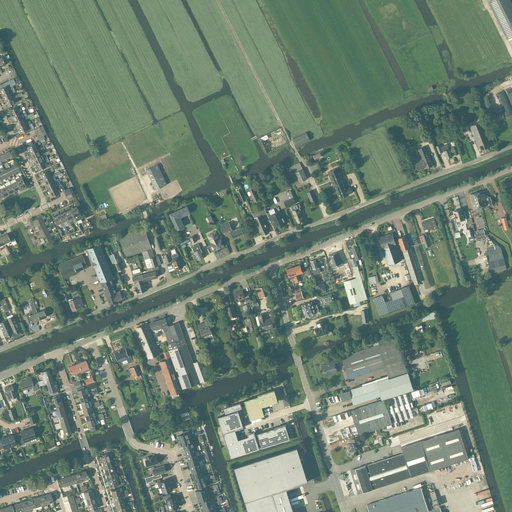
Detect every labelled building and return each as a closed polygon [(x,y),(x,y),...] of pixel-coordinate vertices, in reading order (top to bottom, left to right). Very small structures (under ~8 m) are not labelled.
[(491,0),(489,1),(508,39),(511,36),(511,7),(508,0),(491,0)] [(0,66),(5,64),(5,65),(9,63),(5,55),(0,57),(0,66)] [(0,88),(0,91),(2,95),(9,92),(9,91),(14,89),(12,85),(11,84),(14,82),(13,79),(6,82),(8,85),(0,88)] [(12,97),(10,94),(15,92),(14,89),(9,91),(9,92),(2,95),(4,101),(12,97)] [(12,97),(4,101),(7,106),(15,103),(13,100),(18,97),(17,95),(12,97)] [(21,104),(9,110),(12,116),(19,112),(22,111),(20,108),(22,107),(21,104)] [(22,111),(19,112),(12,116),(15,122),(22,118),(27,116),(24,110),(22,111)] [(22,118),(15,122),(17,127),(25,124),(27,122),(26,119),(28,118),(27,116),(22,118)] [(464,118),(460,119),(462,126),(469,124),(467,119),(465,119),(464,118)] [(29,121),(25,124),(17,127),(20,133),(27,130),(27,131),(31,129),(29,125),(31,124),(29,121)] [(490,146),(481,121),(470,126),(479,151),(490,146)] [(306,133),(293,139),(297,147),(310,140),(306,133)] [(37,149),(36,146),(40,144),(39,141),(27,147),(30,153),(37,149)] [(450,153),(455,151),(454,148),(449,149),(447,144),(440,147),(439,145),(436,146),(439,153),(444,151),(446,159),(452,157),(450,153)] [(37,149),(30,153),(33,159),(40,155),(41,154),(40,151),(45,149),(44,146),(37,149)] [(428,167),(432,165),(429,156),(430,156),(426,146),(418,150),(422,159),(414,162),(417,170),(428,166),(428,167)] [(9,151),(3,154),(7,161),(12,159),(9,151)] [(40,155),(33,159),(35,164),(43,161),(44,160),(43,157),(44,156),(46,155),(45,153),(41,154),(40,155)] [(43,161),(35,164),(38,170),(46,167),(45,166),(48,165),(46,162),(49,161),(47,158),(46,159),(44,160),(43,161)] [(156,190),(167,185),(157,165),(146,170),(156,190)] [(338,167),(327,172),(334,186),(335,186),(343,183),(344,182),(338,167)] [(52,168),(40,174),(43,179),(50,176),(48,173),(51,171),(53,170),(52,168)] [(299,182),(307,179),(303,169),(295,172),(299,182)] [(55,173),(53,174),(50,176),(43,179),(46,185),(53,182),(51,178),(56,176),(55,173)] [(20,188),(25,186),(21,176),(15,179),(16,181),(20,188)] [(53,182),(46,185),(48,191),(55,187),(60,185),(59,182),(61,180),(60,178),(58,179),(56,180),(53,182)] [(14,191),(20,188),(16,181),(11,184),(14,191)] [(343,183),(335,186),(340,198),(348,194),(352,192),(350,188),(346,189),(343,183)] [(9,194),(14,191),(11,184),(6,187),(9,194)] [(55,187),(48,191),(51,197),(58,193),(61,192),(60,188),(62,187),(60,185),(55,187)] [(6,187),(0,189),(3,196),(9,194),(6,187)] [(241,189),(237,191),(242,202),(246,200),(242,192),(241,189)] [(316,200),(312,190),(307,193),(311,202),(316,200)] [(478,192),(481,207),(487,205),(486,200),(489,200),(490,205),(495,204),(493,196),(488,197),(488,195),(485,196),(484,191),(478,192)] [(478,192),(469,195),(473,209),(474,208),(476,208),(476,210),(482,209),(481,207),(478,192)] [(289,200),(286,202),(288,208),(291,207),(296,204),(294,199),(289,201),(289,200)] [(296,204),(291,207),(298,223),(303,221),(299,211),(302,209),(299,203),(296,204)] [(176,230),(183,227),(179,218),(190,213),(187,206),(169,214),(176,230)] [(74,217),(77,221),(82,219),(77,207),(71,210),(74,217)] [(259,211),(252,214),(257,225),(264,222),(262,216),(261,215),(266,213),(266,212),(264,208),(258,210),(259,211)] [(461,209),(453,212),(455,219),(456,219),(457,221),(463,219),(464,220),(466,220),(464,211),(462,212),(461,209)] [(69,219),(72,218),(74,222),(77,221),(74,217),(71,210),(65,212),(69,219)] [(280,227),(280,226),(281,226),(286,224),(280,211),(270,215),(275,227),(279,225),(279,227),(280,227)] [(63,222),(65,227),(71,224),(69,219),(65,212),(60,215),(63,222)] [(63,228),(65,227),(63,222),(60,215),(54,218),(57,225),(60,223),(63,228)] [(45,216),(34,221),(37,226),(44,223),(43,219),(46,218),(45,216)] [(437,227),(436,226),(434,218),(422,222),(424,230),(428,229),(428,230),(437,227)] [(47,221),(44,223),(37,226),(40,232),(47,228),(46,225),(49,224),(47,221)] [(229,222),(220,226),(223,234),(223,233),(230,230),(230,231),(233,239),(233,238),(244,234),(241,227),(240,227),(233,230),(229,222)] [(269,233),(264,222),(257,225),(262,236),(269,233)] [(466,229),(468,237),(469,236),(470,239),(473,238),(473,236),(473,235),(472,230),(474,230),(473,224),(469,225),(470,228),(466,229)] [(50,227),(47,228),(40,232),(42,237),(50,234),(48,231),(51,229),(50,227)] [(158,265),(161,265),(158,256),(154,257),(145,228),(119,236),(126,257),(142,252),(147,269),(158,265)] [(50,234),(42,237),(45,243),(53,240),(51,236),(54,235),(53,232),(50,234)] [(221,248),(224,246),(220,239),(219,238),(218,237),(215,232),(208,236),(212,243),(211,244),(214,251),(217,249),(218,249),(219,249),(220,248),(221,248)] [(4,243),(10,240),(11,242),(14,240),(11,233),(8,235),(7,234),(1,237),(4,243)] [(381,242),(393,238),(392,233),(379,237),(381,242)] [(422,235),(419,236),(421,243),(424,242),(426,248),(430,246),(425,234),(422,235)] [(398,239),(402,250),(409,248),(405,236),(398,239)] [(395,245),(393,238),(381,242),(388,265),(401,260),(396,244),(395,245)] [(184,244),(189,241),(188,239),(180,243),(182,248),(185,246),(184,244)] [(349,251),(352,250),(353,250),(352,249),(357,247),(354,239),(345,242),(349,251)] [(100,243),(87,249),(92,262),(95,270),(100,282),(113,277),(100,243)] [(198,244),(192,247),(194,251),(194,252),(193,253),(194,256),(195,255),(198,260),(205,256),(201,248),(200,248),(198,244)] [(353,250),(352,250),(355,257),(356,256),(357,259),(360,258),(359,255),(360,255),(357,247),(352,249),(353,250)] [(506,269),(501,248),(485,252),(491,273),(506,269)] [(177,253),(171,255),(172,259),(173,261),(176,269),(177,269),(178,270),(180,269),(180,268),(183,267),(179,257),(178,257),(177,253)] [(335,254),(329,256),(331,263),(330,263),(332,269),(337,266),(338,268),(341,267),(340,263),(338,264),(335,254)] [(84,269),(87,268),(82,255),(59,263),(65,278),(76,274),(76,272),(84,269)] [(316,260),(310,261),(313,269),(314,273),(320,271),(319,269),(317,263),(316,261),(316,260)] [(120,261),(115,263),(118,271),(124,269),(120,261)] [(158,265),(147,269),(148,270),(148,272),(156,270),(157,275),(161,274),(158,265)] [(300,265),(293,267),(298,280),(300,279),(298,275),(297,274),(302,272),(300,265)] [(356,278),(344,282),(350,304),(367,299),(365,291),(360,275),(357,265),(353,266),(353,267),(352,267),(356,278)] [(298,280),(293,267),(287,270),(289,279),(294,277),(296,282),(298,282),(298,280)] [(148,272),(143,274),(145,280),(158,277),(157,275),(156,270),(148,272)] [(133,274),(132,274),(133,276),(132,276),(135,286),(146,283),(145,280),(143,274),(142,274),(142,272),(142,271),(140,272),(133,274)] [(368,277),(369,284),(378,282),(377,275),(368,277)] [(117,292),(111,278),(100,282),(106,296),(113,293),(117,292)] [(146,283),(135,286),(137,293),(148,290),(146,283)] [(392,299),(384,301),(383,297),(383,296),(380,295),(373,298),(379,315),(388,312),(388,313),(415,304),(411,293),(414,292),(411,284),(408,285),(401,288),(401,289),(390,292),(392,299)] [(324,285),(315,287),(317,292),(321,291),(322,293),(326,292),(325,290),(326,290),(324,285)] [(259,288),(262,297),(268,295),(265,286),(259,288)] [(242,304),(253,300),(250,292),(244,294),(242,290),(234,294),(237,302),(240,301),(242,304)] [(120,291),(116,292),(116,293),(113,294),(116,301),(123,299),(120,291)] [(113,294),(113,293),(106,296),(109,304),(116,301),(113,294)] [(324,304),(334,301),(332,294),(321,297),(324,304)] [(76,308),(83,305),(80,297),(71,301),(71,303),(70,303),(73,311),(77,309),(76,308)] [(9,310),(4,298),(0,300),(0,301),(4,312),(9,310)] [(312,301),(301,305),(305,317),(306,317),(307,317),(308,317),(310,317),(310,316),(316,314),(315,313),(313,305),(312,301)] [(229,318),(237,316),(233,305),(226,307),(229,318)] [(29,313),(26,314),(28,321),(32,320),(33,322),(39,319),(37,312),(36,309),(32,310),(29,311),(29,313)] [(37,312),(39,319),(46,317),(44,310),(37,312)] [(262,331),(272,329),(270,319),(265,320),(264,314),(258,316),(262,331)] [(13,316),(7,319),(14,332),(12,333),(12,332),(14,338),(21,335),(16,323),(15,319),(14,320),(13,316)] [(170,330),(168,326),(165,318),(158,320),(161,328),(162,329),(163,328),(165,332),(170,330)] [(0,325),(7,341),(14,338),(12,332),(6,320),(1,322),(0,320),(0,325)] [(161,328),(158,320),(150,323),(153,330),(158,328),(158,329),(161,328)] [(317,336),(329,333),(326,325),(325,325),(324,320),(316,322),(318,328),(315,329),(317,336)] [(178,322),(168,326),(170,330),(165,332),(170,345),(168,346),(169,350),(172,356),(177,370),(184,389),(202,381),(209,379),(202,360),(195,363),(178,322)] [(202,336),(212,333),(209,323),(206,324),(206,322),(198,325),(202,336)] [(136,328),(148,358),(148,359),(160,354),(152,333),(151,333),(147,324),(136,328)] [(394,333),(383,337),(385,344),(396,341),(394,333)] [(343,358),(350,379),(354,377),(354,376),(387,366),(391,377),(406,372),(396,341),(385,344),(343,358)] [(125,347),(114,352),(118,361),(122,359),(123,361),(127,359),(128,363),(133,361),(129,352),(128,353),(125,347)] [(167,358),(159,362),(171,395),(179,392),(183,391),(182,389),(183,388),(172,357),(172,356),(167,358)] [(85,360),(78,363),(81,371),(84,370),(85,371),(89,369),(85,360)] [(333,364),(337,363),(336,360),(332,361),(333,363),(322,366),(325,374),(335,371),(333,364)] [(143,373),(148,372),(146,368),(145,368),(143,362),(139,363),(143,373)] [(76,373),(73,365),(68,367),(71,375),(76,373)] [(137,366),(131,368),(134,374),(135,377),(136,376),(140,375),(140,374),(137,366)] [(39,386),(47,383),(49,383),(48,380),(50,379),(52,378),(50,370),(41,372),(43,380),(37,382),(39,386)] [(349,390),(342,392),(343,396),(344,397),(351,395),(354,404),(381,396),(382,400),(413,390),(408,372),(388,378),(388,377),(376,381),(375,381),(362,386),(349,390)] [(19,382),(22,390),(23,390),(23,392),(24,393),(25,393),(26,393),(27,393),(27,392),(28,391),(27,388),(32,387),(34,391),(39,389),(36,380),(32,381),(31,378),(19,382)] [(53,381),(52,378),(50,379),(48,380),(49,383),(47,383),(50,392),(57,390),(58,390),(55,381),(53,381)] [(450,379),(441,382),(443,388),(452,385),(450,379)] [(4,387),(6,392),(5,393),(5,394),(7,394),(8,399),(16,397),(12,385),(4,387)] [(83,387),(76,389),(79,397),(86,394),(83,387)] [(276,396),(274,390),(268,392),(270,398),(276,396)] [(258,396),(244,401),(250,420),(264,416),(262,407),(276,402),(275,398),(276,397),(276,396),(270,398),(268,392),(258,395),(258,396)] [(394,423),(416,416),(408,392),(387,399),(389,406),(386,407),(384,400),(351,410),(358,434),(392,424),(390,417),(392,416),(394,423)] [(81,403),(88,400),(86,394),(79,397),(81,403)] [(54,402),(50,403),(51,405),(55,404),(62,402),(60,396),(56,397),(53,398),(54,402)] [(83,409),(90,406),(88,400),(81,403),(83,409)] [(57,410),(64,408),(62,402),(55,404),(57,410)] [(240,408),(239,403),(226,407),(228,414),(238,411),(237,408),(240,408)] [(92,412),(90,406),(83,409),(84,415),(92,412)] [(59,416),(66,414),(64,408),(57,410),(59,416)] [(243,427),(238,411),(228,414),(218,417),(223,434),(243,427)] [(94,418),(92,412),(84,415),(86,420),(94,418)] [(61,422),(68,420),(66,414),(59,416),(61,422)] [(94,418),(86,420),(88,427),(90,426),(91,430),(99,428),(98,424),(96,418),(94,418)] [(62,428),(70,426),(68,420),(61,422),(62,428)] [(70,426),(62,428),(64,434),(63,435),(64,438),(70,437),(69,433),(72,433),(70,426)] [(281,426),(276,428),(257,434),(262,448),(290,439),(286,428),(282,429),(281,426)] [(30,428),(26,429),(30,439),(35,437),(36,440),(39,438),(36,427),(32,428),(30,429),(30,428)] [(30,439),(26,429),(23,430),(23,431),(20,432),(21,433),(18,434),(22,445),(25,444),(24,441),(30,439)] [(355,469),(350,470),(358,494),(363,492),(468,458),(459,429),(423,440),(420,441),(402,447),(403,453),(355,469)] [(183,434),(178,435),(180,440),(189,437),(191,437),(189,430),(188,430),(182,432),(183,434)] [(236,430),(223,434),(224,437),(227,446),(240,442),(239,439),(236,430)] [(240,442),(227,446),(231,458),(259,448),(255,434),(239,439),(240,442)] [(10,435),(6,436),(10,446),(16,444),(17,447),(20,446),(17,440),(15,441),(12,435),(10,436),(10,435)] [(10,446),(6,436),(3,437),(3,438),(0,439),(1,442),(0,442),(0,448),(1,453),(5,451),(4,448),(10,446)] [(189,437),(180,440),(182,445),(184,445),(187,444),(187,443),(191,442),(193,441),(191,437),(189,437)] [(357,444),(360,443),(359,437),(352,440),(353,443),(347,445),(349,451),(358,448),(357,444)] [(187,444),(184,445),(185,450),(194,447),(194,446),(195,446),(194,441),(193,441),(191,442),(187,443),(187,444)] [(194,447),(185,450),(187,454),(196,452),(198,451),(197,445),(195,446),(194,446),(194,447)] [(297,447),(234,467),(248,511),(293,511),(286,488),(308,482),(297,447)] [(110,460),(110,461),(115,460),(114,458),(110,459),(108,453),(102,455),(103,456),(100,456),(102,463),(110,460)] [(197,456),(188,459),(190,464),(199,461),(200,461),(198,455),(197,456)] [(148,457),(145,458),(148,467),(158,463),(156,456),(153,458),(153,457),(149,458),(148,457)] [(112,466),(112,467),(117,466),(116,464),(112,466),(110,461),(110,460),(102,463),(104,469),(112,466)] [(114,472),(112,467),(112,466),(104,469),(106,475),(114,472),(114,473),(118,472),(118,470),(114,472)] [(161,474),(166,472),(164,466),(153,469),(155,475),(151,476),(152,480),(162,477),(161,474)] [(85,470),(79,472),(82,481),(88,479),(85,470)] [(78,482),(82,481),(79,472),(73,474),(76,482),(76,484),(79,483),(78,482)] [(116,478),(116,479),(120,478),(120,476),(116,478),(114,473),(114,472),(106,475),(108,481),(116,478)] [(76,482),(73,474),(67,476),(70,484),(76,482)] [(61,487),(70,484),(67,476),(61,478),(61,479),(58,480),(61,487)] [(117,484),(116,479),(116,478),(108,481),(110,487),(118,485),(118,486),(122,484),(122,482),(117,484)] [(162,487),(172,484),(171,481),(170,481),(169,479),(158,483),(159,488),(162,487)] [(173,487),(172,484),(162,487),(163,493),(173,490),(172,487),(173,487)] [(371,503),(367,505),(369,511),(424,511),(428,511),(421,487),(377,501),(378,504),(372,506),(371,503)] [(113,497),(121,494),(119,488),(111,491),(113,497)] [(206,488),(196,491),(198,496),(207,493),(206,488)] [(85,498),(93,496),(91,490),(83,492),(85,498)] [(434,507),(439,506),(434,491),(430,492),(434,507)] [(207,493),(198,496),(199,501),(201,501),(211,498),(210,492),(207,493)] [(44,495),(47,503),(56,500),(54,494),(51,495),(50,493),(44,495)] [(123,500),(121,494),(113,497),(115,503),(123,500)] [(170,494),(163,496),(164,500),(166,499),(168,504),(178,501),(177,498),(176,498),(176,496),(171,497),(170,494)] [(43,504),(47,503),(44,495),(38,497),(41,505),(42,507),(44,507),(43,504)] [(95,502),(93,496),(85,498),(87,504),(95,502)] [(35,507),(41,505),(38,497),(32,499),(35,507)] [(29,500),(26,501),(29,509),(30,511),(32,511),(31,508),(35,507),(32,499),(32,498),(29,499),(29,500)] [(125,506),(123,500),(115,503),(116,509),(125,506)] [(25,510),(29,509),(26,501),(20,503),(23,511),(25,511),(26,511),(25,510)] [(168,504),(167,504),(168,510),(167,510),(167,511),(172,511),(173,511),(175,511),(174,508),(179,506),(178,504),(179,504),(178,501),(168,504)] [(95,502),(87,504),(89,510),(97,508),(95,502)] [(19,511),(23,511),(20,503),(14,504),(16,511),(19,511)]
